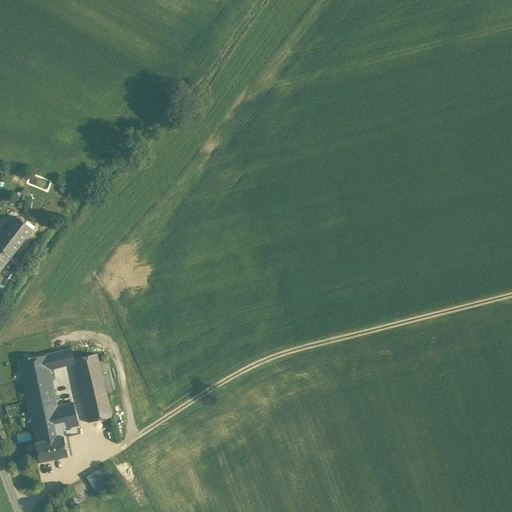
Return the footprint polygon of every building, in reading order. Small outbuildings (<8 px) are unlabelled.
[(0,272),(27,237),(28,238),(34,230),(16,216),(0,237),(0,272)] [(71,349),(20,362),(36,439),(63,434),(62,427),(57,405),(57,404),(49,368),(67,364),(75,362),(74,358),(71,349)] [(97,354),(74,358),(75,362),(89,421),(112,417),(106,390),(99,362),(97,354)] [(108,359),(99,362),(106,390),(115,388),(108,359)] [(67,364),(49,368),(57,404),(75,402),(67,364)] [(75,402),(57,404),(57,405),(62,427),(79,423),(75,402)] [(36,439),(35,439),(38,459),(67,454),(64,434),(36,439)] [(111,484),(101,468),(87,477),(96,493),(111,484)]
